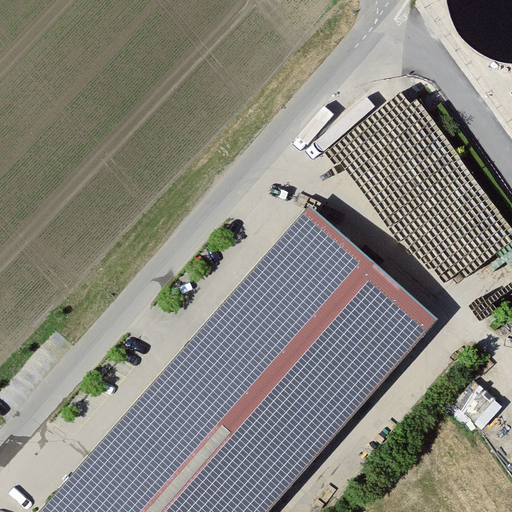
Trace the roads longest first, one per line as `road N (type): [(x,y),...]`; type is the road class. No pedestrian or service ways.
road 1 (unclassified): [(386,6),(0,453)]
road 2 (unclassified): [(511,182),(386,6)]
